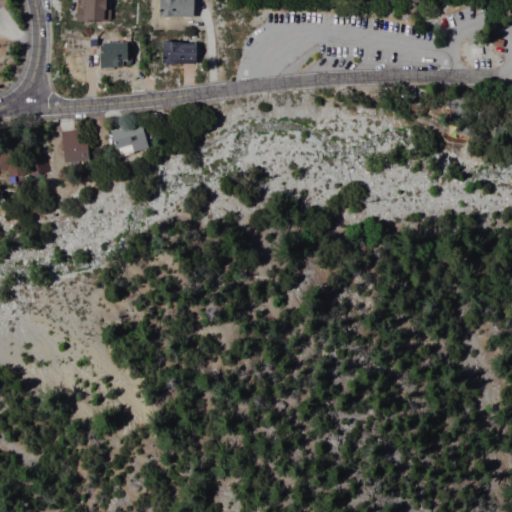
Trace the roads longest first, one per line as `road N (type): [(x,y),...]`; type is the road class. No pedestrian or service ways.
road 1 (residential): [(25,97),(61,109),(327,78),(507,79)]
road 2 (tertiary): [(0,110),(25,97),(35,79),(41,42),(33,0)]
